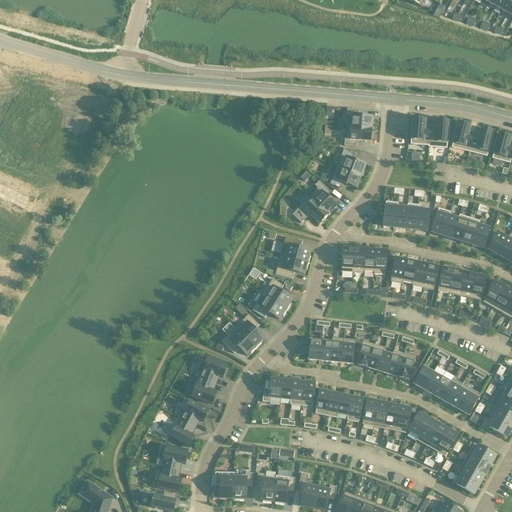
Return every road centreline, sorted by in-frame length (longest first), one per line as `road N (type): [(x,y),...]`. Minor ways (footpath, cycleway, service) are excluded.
road 1 (residential): [(257,364),(417,402),(511,454)]
road 2 (residential): [(123,75),(392,99)]
road 3 (residential): [(333,238),(396,242),(511,279)]
road 4 (residential): [(199,511),(207,460),(257,364)]
road 5 (residential): [(333,238),(374,190),(392,99)]
road 6 (residential): [(257,364),(300,320),(333,238)]
road 7 (residential): [(0,41),(123,75)]
road 8 (residential): [(392,99),(511,118)]
